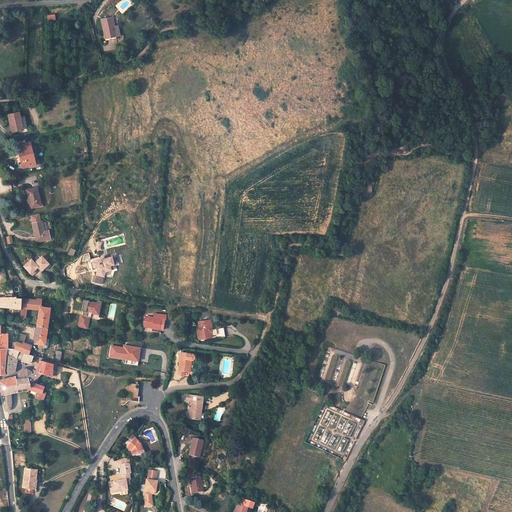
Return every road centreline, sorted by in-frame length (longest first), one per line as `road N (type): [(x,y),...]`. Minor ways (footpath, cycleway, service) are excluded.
road 1 (track): [(0,99),(53,89),(134,57),(158,32),(225,15),(249,0)]
road 2 (track): [(386,409),(440,301),(475,160)]
road 3 (unclassified): [(67,511),(116,429),(140,412),(165,432),(180,511)]
road 4 (track): [(475,160),(468,110),(442,39),(465,0)]
road 5 (track): [(162,380),(36,357)]
